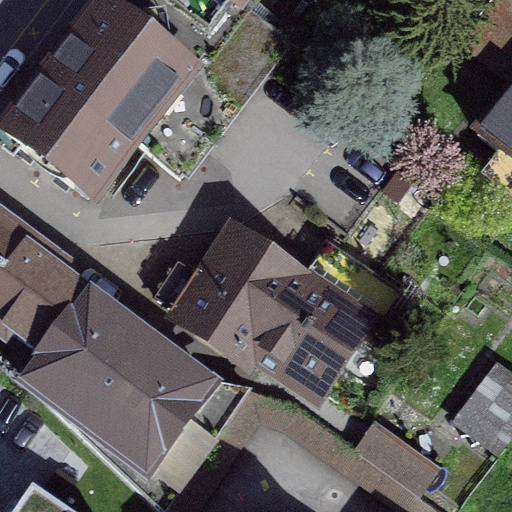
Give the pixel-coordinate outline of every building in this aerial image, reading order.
[(230,0),(110,0),(5,137),(74,190),(97,160),(115,174),(136,147),(179,180),(285,42),(250,15),(230,0)] [(230,0),(250,15),(261,0),(230,0)] [(511,3),(507,0),(494,0),(460,44),(511,84),(511,94),(479,136),(511,161),(511,3)] [(0,325),(42,357),(86,297),(0,233),(0,325)] [(238,355),(290,277),(239,243),(212,283),(183,264),(158,301),(238,355)] [(290,277),(238,355),(309,402),(359,328),(377,340),(402,302),(328,253),(305,287),(290,277)] [(86,297),(42,357),(22,382),(160,511),(167,511),(249,392),(210,386),(86,297)] [(511,440),(511,377),(499,369),(459,426),(501,455),(511,440)] [(436,474),(388,440),(371,464),(419,498),(436,474)] [(59,511),(33,494),(19,511),(59,511)]
